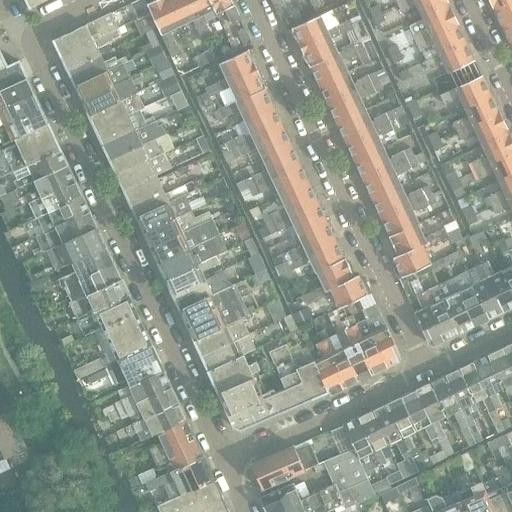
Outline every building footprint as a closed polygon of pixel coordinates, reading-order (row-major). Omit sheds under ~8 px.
[(151,14),(146,4),(144,0),(137,0),(130,3),(138,20),(151,14)] [(179,27),(166,0),(155,0),(146,4),(151,14),(158,28),(161,35),(171,57),(180,53),(171,33),(170,34),(169,32),(179,27)] [(206,39),(187,0),(166,0),(179,27),(192,21),(202,42),(206,39)] [(212,11),(206,0),(187,0),(206,39),(211,37),(201,16),(212,11)] [(241,21),(231,0),(206,0),(212,11),(214,10),(216,14),(224,10),(232,25),(241,21)] [(270,0),(281,21),(290,17),(282,0),(270,0)] [(318,6),(315,0),(310,0),(314,8),(318,6)] [(447,4),(445,0),(405,0),(397,4),(401,13),(416,6),(421,16),(447,4)] [(511,20),(511,0),(509,0),(493,8),(502,25),(511,20)] [(416,45),(458,25),(447,4),(421,16),(422,19),(409,26),(413,35),(412,36),(416,45)] [(381,11),(378,5),(369,9),(372,16),(381,11)] [(385,20),(381,11),(372,16),(376,24),(385,20)] [(61,57),(118,29),(110,13),(53,41),(61,57)] [(151,14),(138,20),(134,22),(141,36),(145,33),(152,30),(158,28),(151,14)] [(300,47),(351,24),(349,20),(327,30),(320,15),(291,29),(300,47)] [(309,67),(310,67),(361,44),(360,43),(338,53),(331,39),(336,37),(346,32),(351,41),(357,38),(358,40),(368,36),(361,20),(351,24),(300,47),(309,67)] [(511,40),(511,20),(502,25),(509,42),(511,40)] [(426,61),(466,43),(458,25),(416,45),(420,52),(421,52),(426,61)] [(101,55),(111,50),(108,43),(121,37),(118,29),(61,57),(67,71),(101,55)] [(249,39),(244,29),(237,32),(242,43),(249,39)] [(160,45),(152,30),(145,33),(150,43),(141,48),(143,53),(160,45)] [(319,86),(347,73),(341,60),(345,58),(346,60),(358,54),(363,65),(378,59),(370,40),(361,44),(310,67),(319,86)] [(474,60),(466,43),(426,61),(424,62),(428,70),(443,63),(447,73),(474,60)] [(399,52),(396,44),(387,49),(390,56),(399,52)] [(216,59),(211,49),(194,57),(199,67),(216,59)] [(206,92),(256,69),(248,50),(219,63),(226,78),(204,88),(206,92)] [(403,59),(399,52),(390,56),(394,63),(403,59)] [(75,87),(127,61),(125,57),(117,61),(115,57),(104,62),(101,55),(67,71),(75,87)] [(115,85),(130,78),(127,73),(135,69),(131,60),(127,61),(75,87),(81,100),(115,85)] [(174,75),(167,60),(157,64),(164,80),(174,75)] [(0,88),(26,77),(19,61),(7,67),(0,69),(0,88)] [(328,104),(379,81),(387,77),(383,68),(356,81),(356,83),(353,84),(347,73),(319,86),(328,104)] [(256,69),(206,92),(196,97),(204,116),(213,112),(264,88),(265,89),(266,89),(256,69)] [(411,76),(407,70),(407,69),(398,73),(402,81),(411,76)] [(181,91),(174,76),(158,83),(165,98),(181,91)] [(490,95),(481,76),(455,88),(440,95),(444,105),(459,98),(463,107),(490,95)] [(0,108),(33,93),(26,77),(0,88),(0,108)] [(88,115),(137,93),(145,89),(141,80),(118,91),(115,85),(81,100),(88,115)] [(365,110),(359,98),(363,96),(363,98),(383,89),(379,81),(328,104),(336,123),(365,110)] [(273,108),(265,89),(264,88),(213,112),(218,121),(237,112),(236,110),(240,109),(245,121),(273,108)] [(188,105),(181,91),(170,96),(177,111),(188,105)] [(0,128),(41,109),(33,93),(0,108),(0,128)] [(95,131),(139,110),(144,108),(137,93),(88,115),(95,131)] [(414,99),(412,95),(404,99),(406,103),(414,99)] [(456,131),(498,112),(490,95),(463,107),(468,116),(453,123),(456,131)] [(418,106),(415,100),(406,104),(409,110),(418,106)] [(194,117),(188,106),(180,110),(185,121),(194,117)] [(345,142),(396,118),(404,114),(401,106),(373,119),(374,120),(370,122),(365,110),(336,123),(345,142)] [(422,115),(418,107),(418,106),(409,110),(413,119),(422,115)] [(222,153),(281,125),(273,108),(245,121),(234,126),(239,136),(219,146),(222,153)] [(13,141),(48,125),(41,109),(0,128),(0,144),(1,147),(13,141)] [(102,146),(155,122),(153,117),(145,121),(139,110),(95,131),(102,146)] [(508,134),(498,112),(456,131),(460,140),(475,133),(482,145),(508,134)] [(382,148),(377,136),(380,134),(381,136),(400,127),(396,118),(345,142),(354,161),(382,148)] [(109,161),(155,139),(166,134),(162,125),(158,127),(156,121),(155,122),(102,146),(109,161)] [(26,167),(60,150),(48,125),(13,141),(15,145),(0,151),(0,177),(12,172),(13,173),(26,167)] [(290,144),(281,125),(222,153),(227,163),(254,150),(253,148),(257,146),(262,157),(290,144)] [(440,139),(436,132),(428,136),(431,143),(440,139)] [(475,171),(511,153),(511,141),(508,134),(482,145),(486,155),(471,162),(475,171)] [(209,150),(203,136),(195,139),(202,154),(209,150)] [(116,176),(165,154),(161,145),(158,146),(155,139),(109,161),(116,176)] [(441,156),(438,149),(443,146),(440,139),(431,143),(440,161),(445,159),(443,155),(441,156)] [(240,191),(299,164),(290,144),(262,157),(268,171),(265,173),(264,171),(236,184),(240,191)] [(363,180),(414,156),(410,148),(390,157),(391,158),(388,160),(382,148),(354,161),(363,180)] [(18,189),(68,166),(60,150),(26,167),(31,175),(14,182),(18,189)] [(400,186),(394,174),(398,172),(399,174),(426,161),(422,152),(414,156),(363,180),(372,199),(400,186)] [(511,175),(511,153),(475,171),(479,179),(494,172),(498,181),(511,175)] [(161,186),(156,175),(172,168),(165,154),(116,176),(128,201),(161,186)] [(458,179),(450,161),(441,165),(449,183),(458,179)] [(308,182),(299,164),(240,191),(244,200),(272,188),(271,186),(275,185),(280,195),(308,182)] [(41,197),(75,181),(68,166),(18,189),(14,191),(19,200),(38,191),(41,197)] [(491,206),(511,196),(511,175),(498,181),(503,190),(487,198),(491,206)] [(466,197),(458,179),(449,183),(457,201),(466,197)] [(37,217),(82,197),(75,181),(41,197),(30,203),(37,217)] [(135,216),(195,189),(192,182),(165,194),(161,186),(128,201),(135,216)] [(266,225),(317,201),(308,182),(280,195),(286,209),(282,211),(281,209),(263,218),(266,225)] [(381,218),(431,194),(428,186),(408,195),(409,196),(406,198),(400,186),(372,199),(381,218)] [(143,232),(191,210),(188,203),(200,197),(197,189),(195,190),(195,189),(135,216),(143,232)] [(417,223),(412,211),(416,209),(416,211),(435,202),(431,194),(381,218),(389,236),(417,223)] [(511,196),(491,206),(495,214),(510,207),(511,210),(511,196)] [(45,233),(89,212),(82,197),(37,217),(37,218),(23,225),(26,232),(41,225),(45,233)] [(326,220),(317,201),(266,225),(270,234),(289,225),(289,224),(292,222),(297,234),(311,227),(326,220)] [(474,214),(471,206),(461,211),(465,218),(474,214)] [(150,248),(212,219),(209,212),(194,218),(191,211),(192,210),(191,210),(143,232),(150,248)] [(48,250),(96,227),(89,212),(45,233),(36,238),(43,252),(48,250)] [(478,221),(474,214),(465,218),(468,225),(478,221)] [(190,248),(219,234),(212,219),(150,248),(157,263),(190,248)] [(283,263),(335,239),(326,220),(311,227),(297,234),(303,247),(300,248),(299,246),(280,255),(283,263)] [(250,238),(243,223),(235,227),(242,242),(250,238)] [(397,255),(446,233),(444,229),(424,238),(417,223),(389,236),(388,236),(397,255)] [(105,247),(96,227),(48,250),(43,252),(23,262),(26,269),(52,257),(52,258),(55,256),(59,264),(70,259),(72,263),(105,247)] [(487,238),(484,231),(468,237),(471,245),(487,238)] [(431,264),(424,249),(449,238),(446,233),(397,255),(393,257),(395,263),(392,264),(399,279),(414,271),(427,265),(431,264)] [(511,238),(511,237),(503,241),(511,258),(511,238)] [(259,254),(251,238),(244,241),(251,257),(259,254)] [(314,270),(343,256),(335,239),(283,263),(275,267),(280,276),(307,263),(306,262),(309,260),(314,270)] [(511,258),(503,241),(497,244),(508,266),(500,271),(511,295),(511,258)] [(121,279),(105,247),(72,263),(76,271),(59,280),(62,287),(64,286),(72,302),(121,279)] [(164,278),(215,254),(212,247),(197,254),(194,256),(190,248),(157,263),(164,278)] [(446,266),(460,258),(456,251),(443,259),(446,266)] [(205,278),(202,271),(220,264),(215,254),(164,278),(171,294),(205,278)] [(305,301),(358,276),(358,275),(353,277),(345,258),(344,258),(343,256),(314,270),(315,272),(316,273),(323,286),(296,299),(294,296),(290,298),(293,306),(305,301)] [(430,271),(445,264),(443,259),(442,258),(431,264),(427,265),(430,271)] [(511,307),(511,295),(500,271),(493,274),(487,261),(480,265),(503,312),(511,307)] [(417,277),(430,271),(427,265),(414,271),(417,277)] [(503,312),(480,265),(465,272),(488,320),(503,312)] [(267,279),(263,272),(251,277),(254,284),(267,279)] [(488,320),(465,272),(451,279),(474,326),(488,320)] [(179,310),(234,284),(240,281),(236,273),(209,286),(205,278),(171,294),(179,310)] [(358,298),(370,293),(364,279),(360,280),(358,276),(305,301),(307,305),(331,293),(338,308),(358,298)] [(48,288),(43,277),(29,284),(33,294),(48,288)] [(77,320),(128,296),(121,279),(72,302),(69,303),(77,320)] [(474,326),(451,279),(437,286),(459,333),(474,326)] [(416,280),(410,283),(416,296),(422,293),(416,280)] [(186,325),(241,300),(234,284),(179,310),(186,325)] [(459,333),(437,286),(422,293),(444,340),(459,333)] [(401,357),(370,293),(358,298),(368,319),(366,320),(389,367),(399,362),(401,357)] [(444,340),(422,293),(416,296),(422,309),(414,313),(428,344),(434,346),(444,340)] [(94,332),(136,312),(128,296),(77,320),(84,337),(94,332)] [(193,340),(242,318),(248,315),(241,300),(186,325),(193,340)] [(285,317),(278,301),(278,300),(266,306),(274,323),(283,318),(285,317)] [(296,312),(291,315),(296,324),(297,327),(302,325),(312,320),(313,320),(307,307),(296,312)] [(76,376),(149,341),(136,312),(94,332),(105,356),(74,371),(76,376)] [(298,330),(291,314),(285,317),(283,318),(290,333),(298,330)] [(357,323),(353,315),(347,318),(351,325),(357,323)] [(200,357),(249,334),(242,318),(193,340),(200,357)] [(350,325),(347,320),(341,322),(344,328),(350,325)] [(389,367),(366,320),(356,324),(351,327),(374,374),(389,367)] [(374,374),(351,327),(344,330),(352,346),(342,350),(358,382),(374,374)] [(328,337),(324,329),(318,333),(322,340),(328,337)] [(244,355),(256,349),(251,340),(257,337),(254,331),(249,334),(200,357),(208,372),(244,355)] [(64,346),(77,339),(75,334),(61,340),(64,346)] [(320,341),(317,335),(312,337),(316,344),(320,341)] [(358,382),(342,350),(336,354),(328,338),(322,341),(344,388),(358,382)] [(161,367),(149,341),(76,376),(78,379),(87,375),(91,384),(110,375),(115,386),(127,380),(128,383),(161,367)] [(344,388),(322,341),(315,345),(322,360),(315,364),(314,361),(313,361),(327,392),(329,396),(344,388)] [(511,342),(501,349),(511,372),(511,342)] [(327,392),(313,361),(306,347),(301,350),(298,344),(296,345),(288,348),(311,399),(327,392)] [(311,399),(288,348),(286,345),(268,353),(270,356),(285,389),(293,407),(311,399)] [(511,372),(501,349),(486,356),(502,390),(504,389),(510,402),(511,401),(511,372)] [(252,373),(259,369),(255,362),(248,366),(244,355),(208,372),(216,390),(252,373)] [(502,390),(486,356),(472,362),(495,409),(502,406),(495,393),(502,390)] [(495,409),(472,362),(458,369),(474,403),(482,400),(497,433),(505,429),(501,421),(495,409)] [(103,414),(169,383),(161,367),(128,383),(129,385),(117,391),(121,400),(114,403),(115,404),(101,410),(103,414)] [(481,417),(474,403),(458,369),(443,376),(475,444),(483,440),(473,420),(481,417)] [(262,395),(252,373),(216,390),(227,415),(275,393),(273,390),(262,395)] [(475,444),(443,376),(428,383),(445,417),(453,414),(469,447),(475,444)] [(132,422),(177,400),(169,383),(103,414),(105,417),(108,416),(111,422),(121,418),(122,420),(129,416),(132,422)] [(453,454),(438,420),(445,417),(428,383),(414,390),(439,442),(443,450),(446,457),(453,454)] [(240,430),(293,407),(285,389),(275,393),(227,415),(233,427),(240,430)] [(439,442),(414,390),(400,397),(416,431),(424,427),(433,445),(439,442)] [(419,454),(409,434),(416,431),(400,397),(385,404),(417,472),(432,464),(426,451),(419,454)] [(158,433),(186,419),(177,400),(132,422),(133,424),(117,432),(120,439),(128,435),(129,436),(137,432),(141,441),(158,433)] [(387,445),(395,441),(404,460),(396,464),(399,471),(403,478),(417,472),(385,404),(371,411),(387,445)] [(0,460),(7,457),(26,448),(9,411),(0,415),(0,460)] [(387,445),(371,411),(356,418),(379,466),(386,462),(380,448),(387,445)] [(379,466),(356,418),(342,425),(354,450),(353,450),(364,473),(379,466)] [(203,457),(187,421),(186,419),(158,433),(162,442),(149,449),(159,469),(171,463),(174,470),(203,457)] [(305,470),(301,462),(315,456),(309,445),(295,450),(293,446),(256,462),(253,470),(262,488),(305,470)] [(293,484),(265,496),(259,499),(264,511),(329,511),(339,508),(340,511),(361,502),(375,496),(370,485),(364,473),(353,450),(323,462),(334,486),(309,496),(303,482),(294,486),(293,484)] [(446,457),(443,450),(433,455),(436,462),(446,457)] [(475,467),(468,452),(459,456),(466,471),(475,467)] [(214,481),(203,457),(174,470),(145,483),(149,491),(163,484),(171,499),(214,481)] [(511,511),(511,501),(498,468),(497,466),(492,468),(496,477),(492,479),(497,491),(487,495),(486,495),(493,511),(511,511)] [(511,477),(509,472),(506,473),(502,467),(498,468),(511,501),(511,477)] [(403,478),(399,471),(385,477),(386,478),(389,485),(403,478)] [(428,485),(423,474),(414,478),(417,485),(420,490),(428,485)] [(142,482),(139,476),(131,480),(135,486),(142,482)] [(391,489),(389,485),(386,478),(370,485),(375,496),(391,489)] [(400,494),(417,485),(414,478),(396,487),(400,494)] [(228,511),(223,500),(214,481),(171,499),(157,506),(159,511),(228,511)] [(493,511),(486,495),(487,495),(481,482),(457,493),(465,511),(493,511)] [(465,511),(457,493),(444,499),(443,498),(436,496),(428,499),(433,511),(465,511)]
